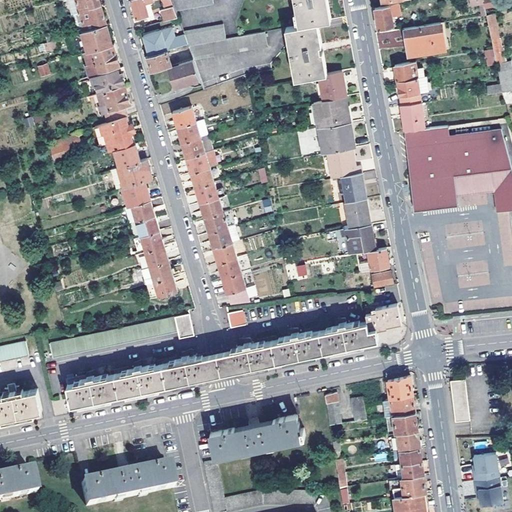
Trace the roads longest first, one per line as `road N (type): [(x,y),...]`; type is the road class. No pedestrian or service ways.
road 1 (residential): [(429,352),(358,0)]
road 2 (residential): [(204,306),(115,0)]
road 3 (residential): [(231,394),(429,352)]
road 4 (residential): [(0,443),(180,405)]
road 5 (residential): [(453,511),(429,352)]
